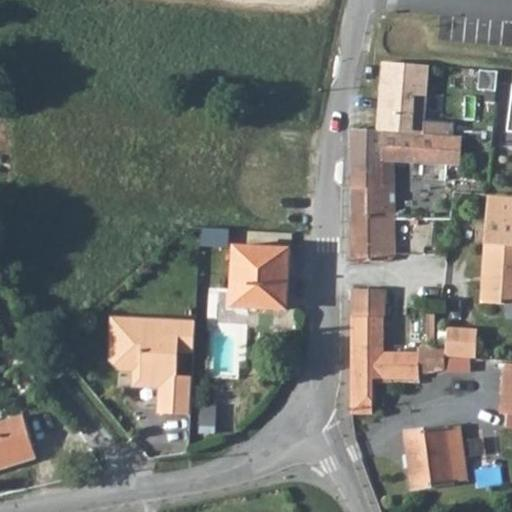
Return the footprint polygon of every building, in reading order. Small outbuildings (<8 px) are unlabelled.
[(428,65),(384,62),(378,130),(423,134),(428,65)] [(499,71),(480,69),(479,90),(497,92),(499,71)] [(435,138),(355,129),(356,214),(397,214),(397,187),(397,176),(397,162),(447,163),(446,178),(446,182),(456,183),(459,161),(461,136),(435,134),(435,138)] [(511,195),(487,194),(486,211),(511,212),(511,195)] [(483,302),(492,302),(497,243),(498,235),(511,236),(511,212),(486,211),(484,243),(481,274),(485,274),(483,302)] [(397,214),(356,214),(357,263),(385,263),(385,255),(391,255),(394,255),(396,254),(397,252),(397,214)] [(497,243),(492,302),(511,302),(511,236),(498,235),(497,243)] [(233,246),(231,306),(290,308),(291,248),(233,246)] [(353,289),(352,337),(386,336),(386,318),(371,318),(371,290),(353,289)] [(387,290),(371,290),(371,318),(386,318),(387,290)] [(158,410),(191,411),(193,372),(178,372),(179,348),(193,349),(195,317),(121,314),(120,333),(110,333),(109,357),(118,367),(133,368),(133,384),(159,385),(158,410)] [(120,333),(121,314),(111,314),(110,333),(120,333)] [(421,354),(421,373),(441,373),(442,360),(476,360),(476,334),(441,332),(442,348),(427,348),(427,353),(421,354)] [(386,353),(386,336),(352,337),(352,354),(386,353)] [(386,353),(352,354),(352,382),(370,382),(388,382),(388,371),(392,371),(392,353),(386,353)] [(402,370),(392,371),(392,382),(421,382),(421,373),(417,373),(417,353),(415,353),(415,361),(403,361),(402,370)] [(415,353),(392,353),(392,371),(402,370),(403,361),(415,361),(415,353)] [(370,382),(352,382),(352,414),(370,413),(370,382)] [(388,382),(370,382),(370,413),(421,412),(421,382),(392,382),(388,382)] [(0,424),(0,469),(40,457),(26,416),(0,424)] [(447,428),(406,434),(414,487),(455,481),(447,428)]
